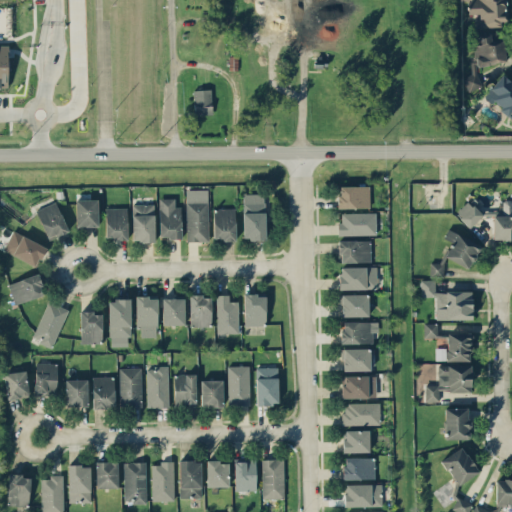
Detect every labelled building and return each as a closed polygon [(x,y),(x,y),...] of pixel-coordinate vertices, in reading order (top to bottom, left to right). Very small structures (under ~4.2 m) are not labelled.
[(475,25),(506,25),(505,0),(467,0),(468,13),(474,13),(475,25)] [(476,65),(504,62),(500,30),(472,33),(476,65)] [(0,88),(8,88),(8,45),(0,44),(0,88)] [(479,88),(475,73),(464,75),(467,90),(479,88)] [(511,117),(511,78),(510,80),(502,73),(484,96),(511,117)] [(212,114),(211,89),(193,89),(194,115),(212,114)] [(338,207),(369,207),(369,185),(338,186),(338,207)] [(208,189),(186,189),(186,241),(208,240),(208,189)] [(265,238),(264,193),(242,193),(243,239),(265,238)] [(132,241),(154,241),(153,196),(131,197),(132,241)] [(180,206),(175,206),(175,197),(158,198),(159,238),(181,237),(180,206)] [(75,199),(76,226),(98,225),(97,199),(75,199)] [(455,211),(469,227),(482,215),(468,200),(455,211)] [(48,239),(68,229),(55,201),(35,210),(48,239)] [(127,238),(126,207),(105,207),(106,238),(127,238)] [(235,239),(235,208),(213,208),(214,239),(235,239)] [(339,234),(376,234),(375,212),(339,213),(339,234)] [(444,276),(444,258),(446,258),(470,268),(480,244),(447,228),(443,237),(450,240),(441,262),(430,262),(430,276),(444,276)] [(37,266),(46,246),(12,230),(3,250),(37,266)] [(338,240),(338,262),(370,261),(370,240),(338,240)] [(376,266),(339,267),(339,289),(376,288),(376,266)] [(15,304),(44,293),(37,273),(8,284),(15,304)] [(472,319),(472,291),(434,291),(434,279),(421,279),(421,296),(435,296),(436,319),(472,319)] [(368,293),(340,294),(340,316),(368,315),(368,293)] [(238,300),(229,301),(229,294),(216,294),(216,333),(238,332),(238,300)] [(265,294),(244,294),(243,325),(265,325),(265,294)] [(189,295),(190,326),(211,326),(210,295),(189,295)] [(157,296),(136,296),(135,328),(140,328),(140,336),(157,337),(157,296)] [(162,324),(184,324),(183,297),(162,297),(162,324)] [(130,299),(108,299),(109,346),(128,345),(127,337),(130,337),(130,299)] [(32,338),(52,346),(68,309),(48,300),(32,338)] [(102,343),(102,312),(80,312),(80,342),(102,343)] [(378,320),(341,321),(342,343),(372,343),(372,333),(378,332),(378,320)] [(423,337),(437,337),(437,323),(424,323),(423,337)] [(471,361),(472,332),(447,332),(446,360),(471,361)] [(342,370),(370,369),(369,347),(342,348),(342,370)] [(436,360),(445,360),(445,348),(436,347),(436,360)] [(34,392),(56,393),(57,363),(35,362),(34,392)] [(471,391),(471,364),(438,364),(438,384),(425,384),(425,401),(439,401),(439,391),(471,391)] [(249,365),(227,365),(228,405),(250,404),(249,365)] [(147,407),(168,407),(168,366),(146,367),(147,407)] [(277,366),(255,367),(256,405),(278,404),(277,366)] [(119,367),(120,406),(141,406),(140,367),(119,367)] [(5,371),(6,398),(27,397),(26,371),(5,371)] [(195,373),(174,373),(174,404),(195,404),(195,373)] [(342,398),(376,397),(375,375),(341,376),(342,398)] [(93,408),(114,408),(114,376),(92,376),(93,408)] [(87,379),(65,379),(66,406),(87,405),(87,379)] [(200,380),(201,406),(223,406),(222,379),(200,380)] [(379,424),(379,402),(342,403),(343,425),(379,424)] [(444,408),(445,439),(470,438),(469,407),(444,408)] [(369,430),(343,429),(343,451),(369,451),(369,430)] [(477,473),(463,446),(441,458),(456,485),(477,473)] [(374,478),(374,456),(343,457),(344,479),(374,478)] [(284,498),(283,458),(261,458),(262,498),(284,498)] [(179,460),(180,497),(201,497),(200,459),(179,460)] [(255,459),(234,459),(235,490),(256,490),(255,459)] [(229,485),(228,460),(206,461),(207,486),(229,485)] [(117,461),(95,461),(96,488),(117,487),(117,461)] [(123,462),(125,502),(146,501),(145,461),(123,462)] [(173,500),(173,462),(151,462),(152,500),(173,500)] [(68,502),(90,501),(90,465),(68,465),(68,502)] [(7,504),(28,505),(29,475),(8,474),(7,504)] [(41,476),(41,511),(63,511),(63,476),(41,476)] [(511,479),(495,480),(496,505),(511,504),(511,479)] [(381,483),(344,484),(345,506),(381,505),(381,483)] [(451,508),(458,511),(467,511),(472,503),(457,496),(451,508)] [(490,511),(491,511),(476,503),(471,511),(490,511)]
